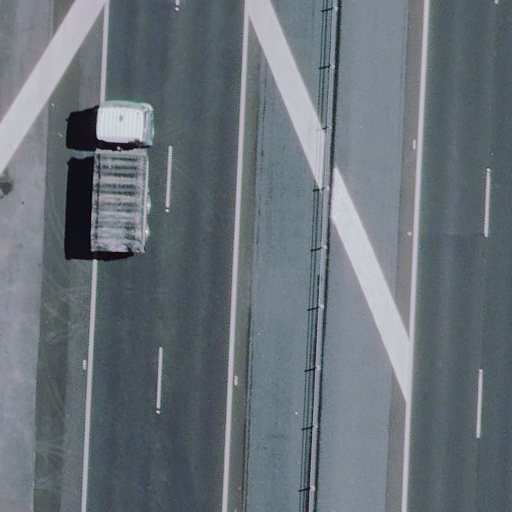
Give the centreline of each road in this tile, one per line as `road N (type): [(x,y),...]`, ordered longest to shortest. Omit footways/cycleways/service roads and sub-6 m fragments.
road 1 (motorway): [(157,511),(181,0)]
road 2 (motorway): [(494,0),(474,511)]
